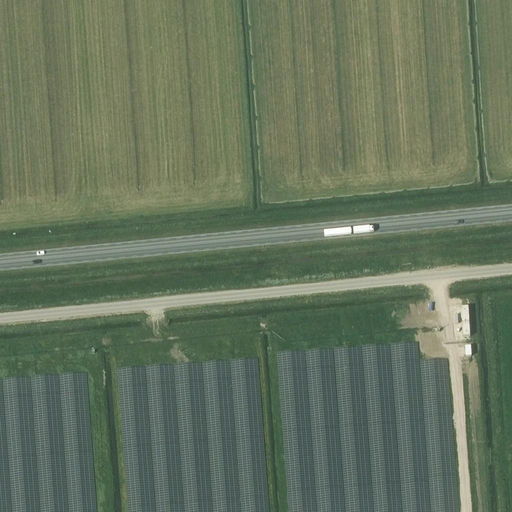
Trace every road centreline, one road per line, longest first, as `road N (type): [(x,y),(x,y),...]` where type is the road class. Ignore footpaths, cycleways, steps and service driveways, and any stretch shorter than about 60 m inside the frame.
road 1 (primary): [(511,212),(0,262)]
road 2 (unclassified): [(0,318),(511,269)]
